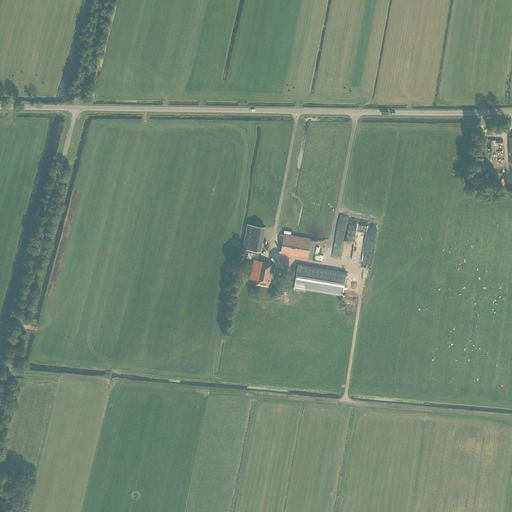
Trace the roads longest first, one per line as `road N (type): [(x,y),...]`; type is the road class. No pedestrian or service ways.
road 1 (unclassified): [(75,108),(511,111)]
road 2 (unclassified): [(75,108),(0,404)]
